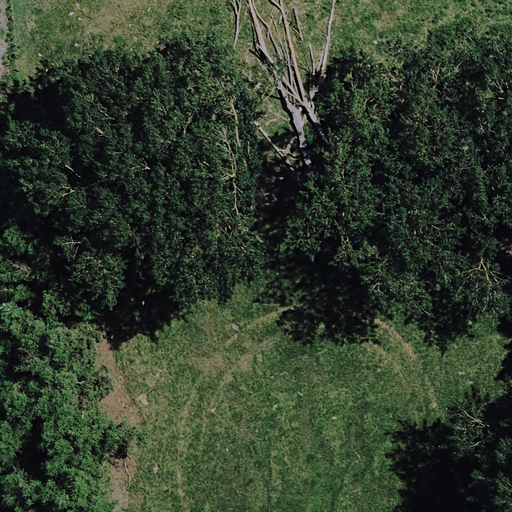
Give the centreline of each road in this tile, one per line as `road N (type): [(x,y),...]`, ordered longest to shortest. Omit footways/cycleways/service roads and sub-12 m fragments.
road 1 (track): [(511,105),(119,98),(166,0)]
road 2 (track): [(0,139),(119,98)]
